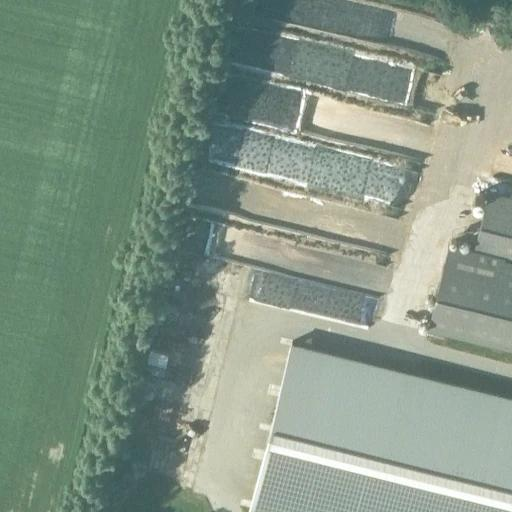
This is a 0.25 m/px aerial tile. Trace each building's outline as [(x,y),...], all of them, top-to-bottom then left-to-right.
[(356,40),(361,9),(305,0),(272,0),(269,26),(356,40)] [(447,73),(473,77),(480,33),(454,29),(447,73)] [(396,192),(309,177),(306,195),(317,196),(311,228),(318,229),(323,198),(393,210),(396,192)] [(511,351),(511,200),(488,195),(474,250),(449,244),(427,331),(511,351)] [(206,237),(198,267),(297,291),(296,298),(350,311),(352,301),(376,307),(386,265),(220,225),(217,240),(206,237)] [(146,354),(161,349),(156,334),(141,339),(146,354)] [(511,511),(511,398),(292,344),(250,511),(256,511),(511,511)] [(149,431),(170,433),(172,417),(150,415),(149,431)]
